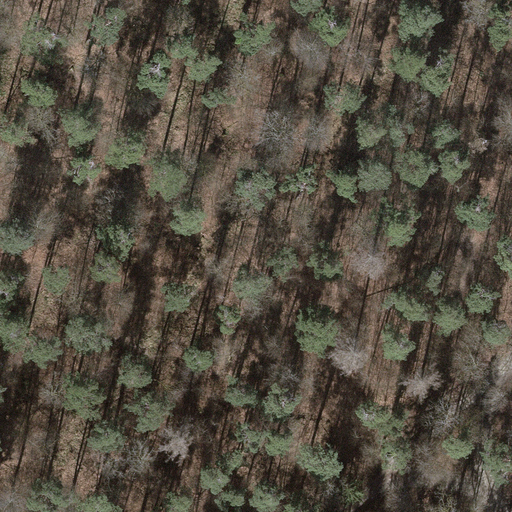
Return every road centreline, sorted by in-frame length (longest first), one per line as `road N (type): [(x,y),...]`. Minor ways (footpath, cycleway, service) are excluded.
road 1 (track): [(511,359),(340,511)]
road 2 (track): [(476,397),(479,480),(404,456)]
